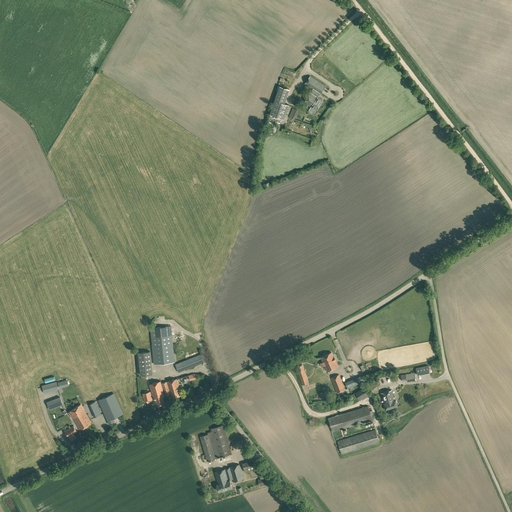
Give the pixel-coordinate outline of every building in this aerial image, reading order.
[(320,95),(326,86),(310,76),(305,84),(312,89),(310,92),(304,102),(316,110),(322,100),(318,97),(320,94),(320,95)] [(284,119),(287,109),(289,104),(284,103),(289,89),(279,85),(269,114),(284,119)] [(294,120),(298,110),(293,108),(289,117),(294,120)] [(154,364),(175,362),(171,326),(150,328),(154,364)] [(140,375),(149,374),(153,374),(150,351),(137,352),(140,375)] [(333,357),(331,352),(321,357),(323,362),(319,363),(321,367),(324,366),(327,371),(338,366),(335,360),(334,356),(333,357)] [(178,372),(204,362),(201,354),(175,364),(178,372)] [(303,384),(308,382),(302,365),(297,367),(303,384)] [(417,375),(430,373),(428,365),(416,368),(417,375)] [(416,380),(415,372),(401,375),(402,381),(406,380),(406,382),(416,380)] [(337,392),(345,389),(342,383),(339,375),(331,378),(337,392)] [(347,388),(364,381),(362,375),(345,382),(347,388)] [(161,383),(165,396),(170,394),(171,398),(181,395),(176,379),(161,383)] [(67,380),(58,382),(59,388),(69,385),(67,380)] [(44,393),(59,389),(56,381),(42,385),(44,393)] [(163,396),(165,396),(161,383),(160,381),(150,384),(153,396),(154,396),(157,405),(165,403),(163,396)] [(360,400),(369,395),(364,387),(355,392),(360,400)] [(394,399),(391,390),(381,393),(384,403),(383,403),(385,410),(398,406),(395,399),(394,399)] [(144,402),(145,402),(152,400),(150,391),(142,393),(144,402)] [(109,424),(115,422),(113,418),(123,414),(114,393),(98,400),(109,424)] [(60,397),(46,402),(49,409),(59,406),(62,405),(63,404),(60,397)] [(94,417),(101,414),(95,401),(88,404),(94,417)] [(92,423),(81,404),(69,411),(72,418),(73,418),(80,430),(92,423)] [(332,432),(372,420),(368,406),(328,418),(332,432)] [(68,437),(77,432),(73,425),(64,431),(68,437)] [(207,461),(232,453),(223,425),(210,428),(211,431),(207,432),(208,434),(199,436),(207,461)] [(341,454),(379,443),(375,429),(337,441),(341,454)] [(245,472),(257,468),(255,459),(242,463),(245,472)] [(234,482),(244,479),(239,464),(226,468),(214,472),(218,484),(216,484),(218,491),(232,487),(229,480),(233,479),(234,482)]
